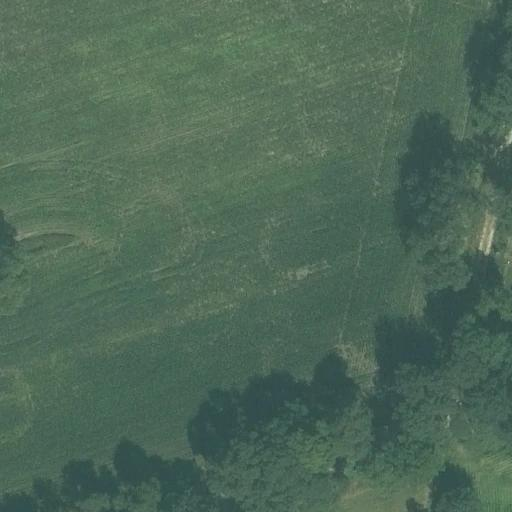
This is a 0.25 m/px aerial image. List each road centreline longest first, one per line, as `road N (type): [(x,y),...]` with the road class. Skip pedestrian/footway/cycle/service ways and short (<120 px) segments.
road 1 (track): [(174,511),(511,397)]
road 2 (track): [(511,139),(458,417)]
